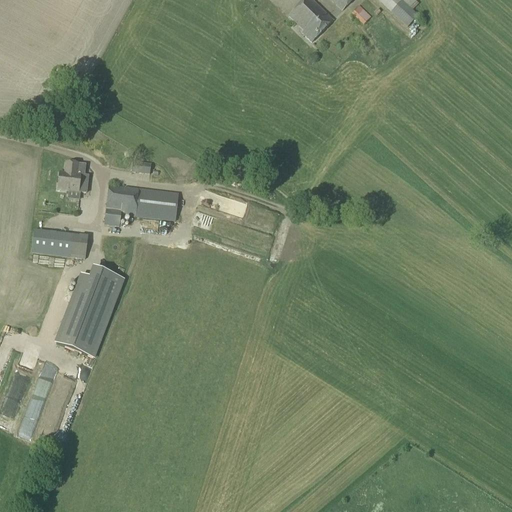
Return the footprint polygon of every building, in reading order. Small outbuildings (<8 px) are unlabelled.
[(311,44),(333,22),(310,0),(305,0),(288,18),(303,32),(301,34),(311,44)] [(328,0),(341,12),(352,0),(328,0)] [(399,0),(375,0),(407,29),(418,17),(399,0)] [(362,27),(370,19),(359,7),(351,15),(362,27)] [(395,72),(409,62),(403,54),(389,64),(395,72)] [(149,176),(150,166),(132,163),(131,174),(149,176)] [(77,176),(78,166),(65,164),(64,175),(59,174),(57,191),(78,194),(80,177),(77,176)] [(175,224),(178,195),(108,186),(103,227),(119,229),(120,223),(123,224),(124,218),(175,224)] [(30,255),(37,256),(85,261),(87,238),(33,232),(31,245),(30,255)] [(266,249),(274,252),(278,242),(270,239),(266,249)] [(93,270),(89,280),(64,349),(65,349),(93,359),(122,281),(93,270)] [(2,422),(14,427),(41,356),(29,352),(2,422)] [(61,392),(74,397),(82,375),(69,370),(61,392)]
